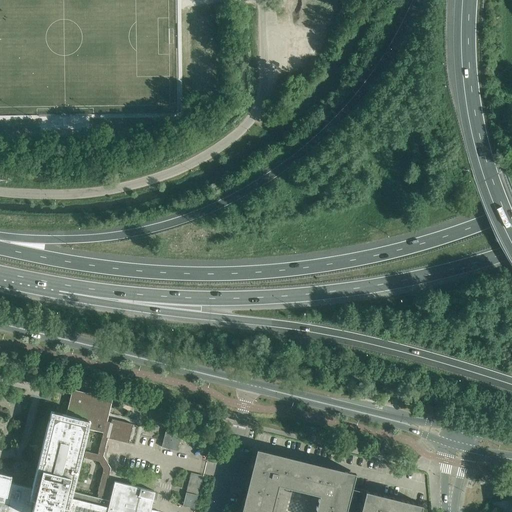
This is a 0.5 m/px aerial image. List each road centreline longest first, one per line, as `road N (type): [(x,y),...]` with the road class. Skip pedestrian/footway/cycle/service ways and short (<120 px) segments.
road 1 (motorway): [(511,210),(376,255),(251,273),(137,270),(0,247)]
road 2 (motorway): [(416,0),(364,89),(311,144),(256,184),(197,214),(127,234),(0,244)]
road 3 (motorway): [(59,284),(340,337),(511,383)]
road 4 (motorway): [(59,284),(239,299),(382,284),(511,250)]
road 5 (unclassified): [(263,3),(266,80),(251,117),(212,150),(171,173),(82,195),(0,191)]
road 6 (secondary): [(0,323),(249,385)]
road 7 (motorway): [(469,0),(479,140),(511,231)]
road 8 (secondary): [(249,385),(400,422)]
road 9 (unclassified): [(215,511),(249,385)]
